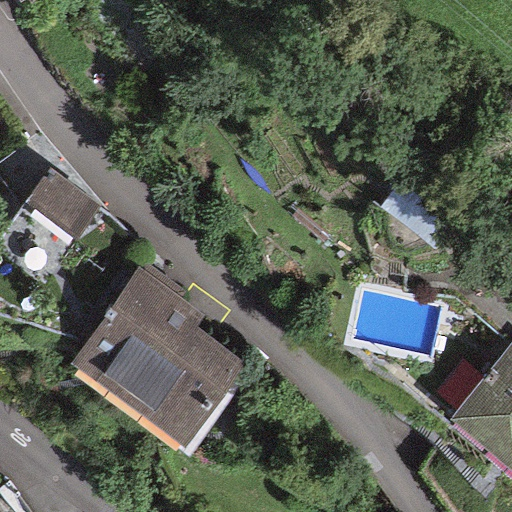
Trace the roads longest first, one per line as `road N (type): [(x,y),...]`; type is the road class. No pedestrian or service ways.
road 1 (residential): [(422,511),(307,367),(63,124),(0,35)]
road 2 (residential): [(0,414),(114,511)]
